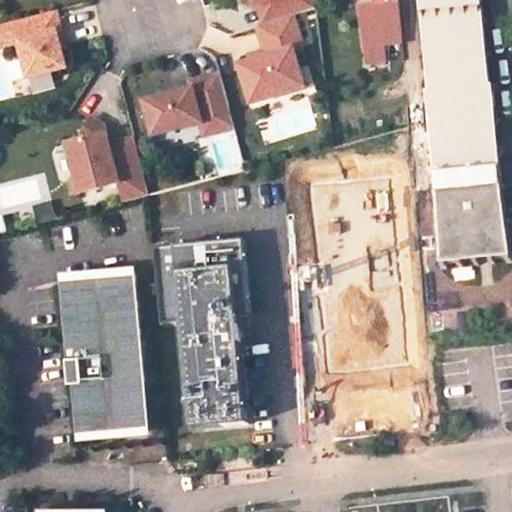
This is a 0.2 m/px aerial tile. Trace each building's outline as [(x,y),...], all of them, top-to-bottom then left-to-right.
[(254,0),(256,5),(260,4),(269,1),(276,21),(294,15),(316,8),(315,0),(254,0)] [(363,3),(367,44),(368,62),(383,60),(381,42),(403,40),(398,0),(377,0),(378,3),(363,3)] [(485,0),(420,0),(430,92),(425,93),(442,264),(511,257),(511,230),(503,144),(498,88),(494,87),(490,52),(485,0)] [(276,21),(269,1),(260,4),(266,24),(276,21)] [(62,47),(58,32),(63,31),(57,10),(16,21),(31,77),(68,67),(62,47)] [(304,45),(294,15),(276,21),(266,24),(259,26),(268,56),(242,64),(253,102),(306,85),(294,48),(304,45)] [(67,46),(63,31),(58,32),(62,47),(67,46)] [(232,114),(221,73),(191,81),(193,88),(192,88),(146,101),(154,134),(202,122),(232,114)] [(235,126),(232,114),(202,122),(205,134),(235,126)] [(106,125),(93,117),(90,121),(99,127),(106,125)] [(150,196),(135,136),(111,142),(106,125),(99,127),(90,121),(85,130),(82,131),(85,138),(69,142),(82,193),(121,182),(126,202),(150,196)] [(253,316),(247,239),(156,247),(157,260),(163,324),(183,322),(190,403),(204,402),(206,429),(250,425),(241,317),(253,316)] [(150,431),(136,272),(65,277),(74,384),(85,383),(90,437),(150,431)] [(151,438),(150,431),(90,437),(85,383),(79,384),(84,444),(151,438)] [(206,429),(204,402),(190,403),(193,430),(206,429)]
